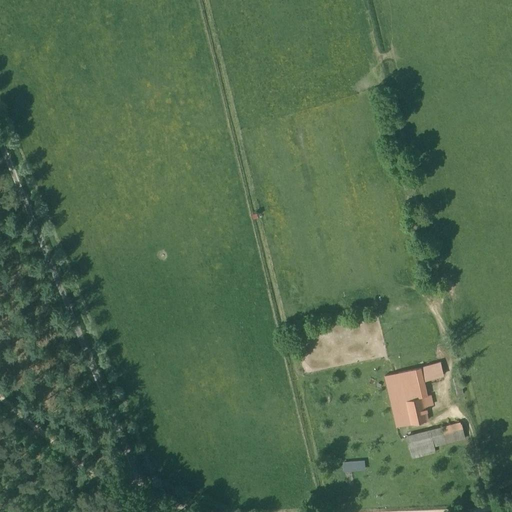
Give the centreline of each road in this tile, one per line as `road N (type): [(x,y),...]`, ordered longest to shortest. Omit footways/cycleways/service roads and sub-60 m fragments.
road 1 (track): [(143,492),(0,143)]
road 2 (track): [(0,398),(97,479),(143,492)]
